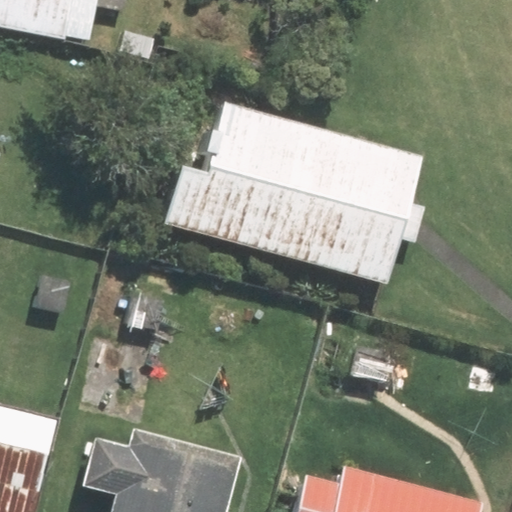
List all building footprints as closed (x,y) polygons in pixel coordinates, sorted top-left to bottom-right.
[(0,0),(0,27),(92,42),(98,0),(0,0)] [(164,227),(390,287),(403,239),(415,242),(419,227),(425,206),(413,202),(425,157),(224,103),(217,129),(212,128),(206,149),(214,151),(208,171),(181,164),(164,227)] [(0,511),(35,511),(58,416),(0,402),(0,511)] [(123,425),(119,443),(92,437),(81,482),(108,488),(102,511),(224,511),(238,452),(123,425)] [(302,474),(292,511),(480,511),(484,500),(341,463),(336,483),(302,474)]
